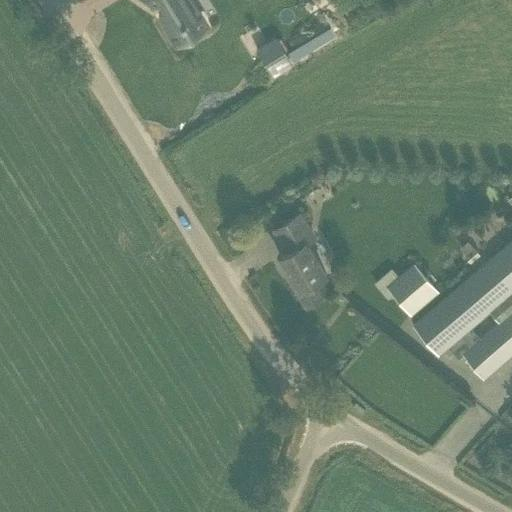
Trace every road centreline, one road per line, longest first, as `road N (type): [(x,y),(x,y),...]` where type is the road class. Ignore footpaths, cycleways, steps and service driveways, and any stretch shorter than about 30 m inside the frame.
road 1 (unclassified): [(318,429),(281,389),(37,0)]
road 2 (unclassified): [(482,511),(318,429)]
